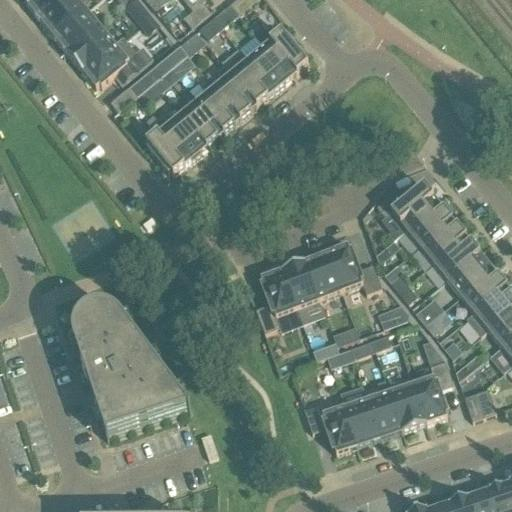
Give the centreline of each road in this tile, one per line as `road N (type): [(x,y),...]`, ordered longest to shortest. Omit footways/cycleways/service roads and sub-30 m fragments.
road 1 (residential): [(0,9),(172,212),(188,209),(347,73)]
road 2 (residential): [(355,190),(231,239),(236,252),(250,252),(343,217)]
road 3 (residential): [(511,443),(308,511)]
road 4 (residential): [(449,141),(393,72),(371,62),(347,73)]
